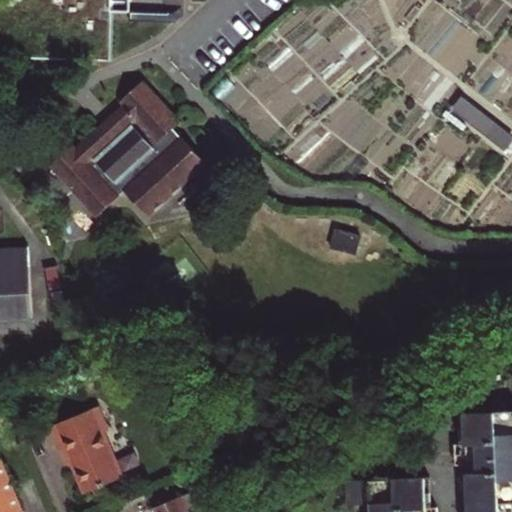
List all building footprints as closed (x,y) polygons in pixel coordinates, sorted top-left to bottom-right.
[(112,10),(130,10),(130,0),(0,0),(0,57),(111,59),(112,10)] [(119,106),(107,116),(121,132),(110,142),(95,126),(73,147),(70,144),(47,167),(93,218),(121,192),(145,218),(202,165),(168,130),(178,121),(140,81),(116,102),(119,106)] [(506,148),(511,139),(511,133),(473,105),(464,117),(506,148)] [(121,132),(107,116),(95,126),(110,142),(121,132)] [(0,320),(28,320),(24,246),(0,247),(0,320)] [(66,461),(80,494),(118,478),(99,433),(104,430),(94,406),(45,425),(61,463),(66,461)] [(511,511),(511,409),(459,412),(463,511),(511,511)] [(0,511),(20,511),(0,461),(0,511)] [(422,511),(421,477),(342,480),(343,504),(367,503),(367,511),(422,511)] [(185,511),(179,496),(151,509),(151,511),(185,511)]
